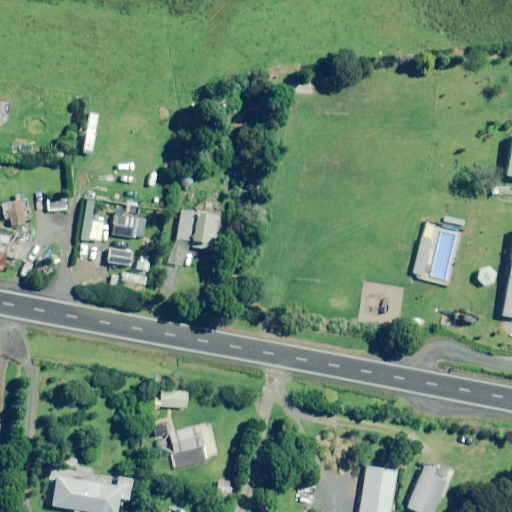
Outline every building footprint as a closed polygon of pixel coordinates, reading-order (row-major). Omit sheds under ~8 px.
[(511,134),(504,133),(498,171),(511,173),(511,134)] [(24,224),(17,200),(1,205),(8,229),(24,224)] [(218,215),(179,211),(176,240),(214,244),(218,215)] [(430,229),(411,224),(403,262),(421,266),(430,229)] [(511,225),(508,225),(493,311),(511,314),(511,225)] [(18,243),(8,242),(6,258),(16,259),(18,243)] [(494,279),(495,276),(494,274),(493,271),(491,269),(489,267),(486,267),(483,267),(480,268),(478,270),(477,273),(476,276),(476,279),(478,281),(480,283),(482,285),(485,285),(488,285),(490,284),(493,282),(494,279)] [(185,392),(160,391),(159,407),(185,408),(185,392)] [(168,423),(151,430),(155,438),(171,431),(168,423)] [(168,433),(175,468),(208,461),(208,458),(218,456),(215,445),(211,424),(168,433)] [(388,511),(395,472),(364,467),(357,511),(388,511)] [(430,511),(446,477),(422,467),(405,508),(414,511),(430,511)] [(130,480),(117,478),(115,487),(54,477),(49,506),(83,511),(115,511),(118,499),(127,500),(130,480)] [(234,489),(215,486),(214,498),(233,500),(234,489)]
